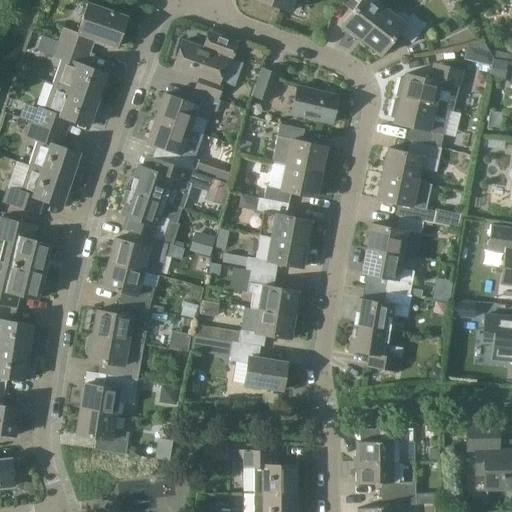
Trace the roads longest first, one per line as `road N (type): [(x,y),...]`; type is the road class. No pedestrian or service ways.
road 1 (residential): [(212,13),(348,64),(369,91),(323,346),(332,511)]
road 2 (residential): [(59,507),(43,457),(45,406),(88,203),(152,20),(174,4),(212,13)]
